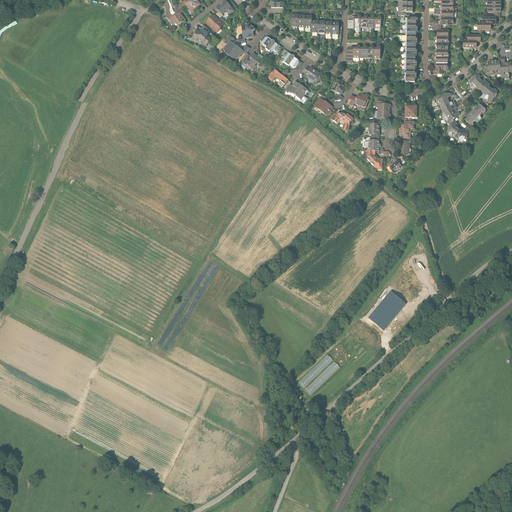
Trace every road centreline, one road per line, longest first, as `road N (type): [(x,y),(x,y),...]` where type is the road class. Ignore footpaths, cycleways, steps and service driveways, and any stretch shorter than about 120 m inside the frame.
road 1 (unclassified): [(0,286),(79,119),(141,22)]
road 2 (unclassified): [(294,438),(466,281),(511,250)]
road 3 (track): [(195,511),(0,405)]
road 4 (unclassified): [(0,8),(81,1),(141,22)]
road 5 (unclassified): [(196,511),(294,438)]
